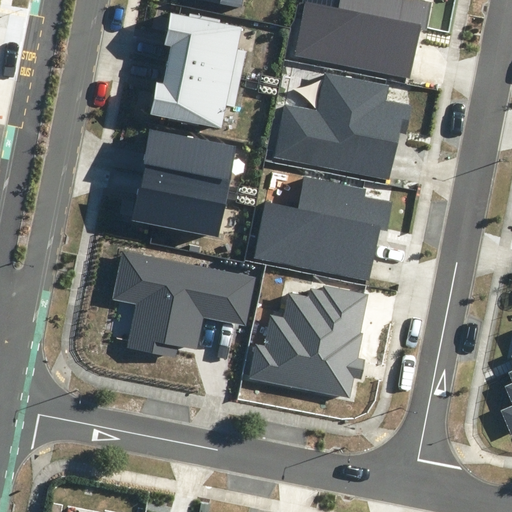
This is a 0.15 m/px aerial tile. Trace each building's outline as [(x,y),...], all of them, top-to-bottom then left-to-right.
[(200,0),(242,8),(243,0),(200,0)] [(295,56),(410,79),(420,29),(426,30),(432,2),(421,0),(340,0),(339,8),(306,2),(295,56)] [(240,80),(245,54),(237,53),(242,28),(221,24),(222,20),(190,14),(189,17),(172,14),(165,45),(173,47),(169,65),(240,80)] [(226,104),(235,106),(240,80),(169,65),(165,84),(158,83),(151,115),(169,118),(168,122),(200,128),(201,125),(221,129),(226,104)] [(272,158),(390,181),(400,131),(405,133),(411,104),(387,100),(390,84),(323,71),(316,108),(283,102),(272,158)] [(142,173),(229,190),(238,147),(150,129),(142,173)] [(132,221),(219,238),(229,190),(142,173),(132,221)] [(253,258),(370,281),(380,228),(387,229),(392,202),(364,197),(366,188),(303,176),(297,206),(264,200),(253,258)] [(246,327),(256,276),(122,251),(112,300),(136,304),(128,347),(176,356),(178,346),(198,350),(204,319),(246,327)] [(248,379),(350,398),(354,378),(362,380),(366,359),(359,358),(364,333),(361,332),(368,295),(325,286),(324,291),(311,288),(309,297),(289,293),(284,317),(270,315),(265,345),(255,343),(248,379)] [(511,355),(511,356),(511,371),(510,373),(511,378),(511,384),(507,387),(511,399),(511,407),(502,411),(511,435),(511,355)]
